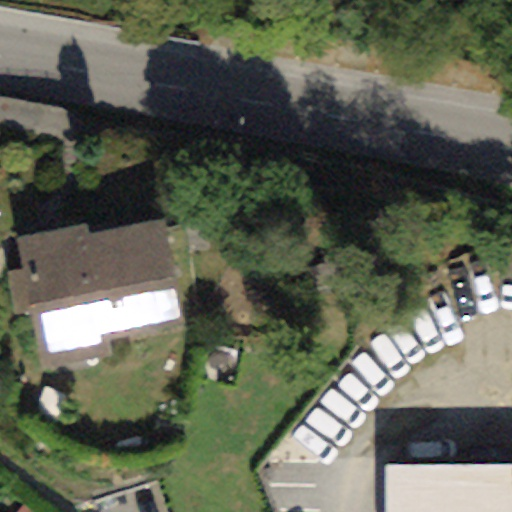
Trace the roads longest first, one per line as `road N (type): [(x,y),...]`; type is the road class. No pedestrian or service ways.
road 1 (secondary): [(511,151),(0,56)]
road 2 (unknown): [(352,511),(354,427),(370,398),(478,371),(511,373)]
